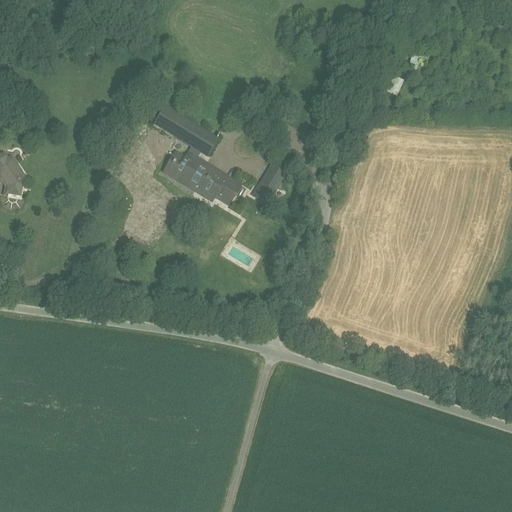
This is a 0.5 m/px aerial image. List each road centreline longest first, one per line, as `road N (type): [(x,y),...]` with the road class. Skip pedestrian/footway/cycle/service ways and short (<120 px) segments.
road 1 (residential): [(274,356),(291,296),(330,226),(335,177),(390,0)]
road 2 (residential): [(0,312),(274,356)]
road 3 (unclassified): [(511,430),(274,356)]
